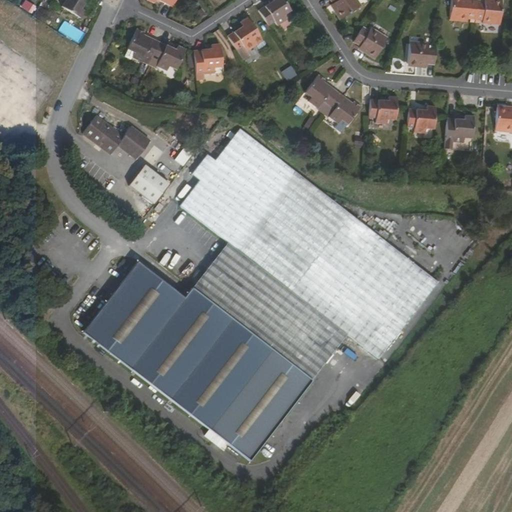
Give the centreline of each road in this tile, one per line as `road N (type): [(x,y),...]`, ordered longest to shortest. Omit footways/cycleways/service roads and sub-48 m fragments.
road 1 (unknown): [(197,270),(163,250),(125,243),(71,325),(219,453),(249,469),(270,465),(341,379)]
road 2 (residential): [(125,243),(72,201),(52,167),(59,111),(112,1)]
road 3 (residential): [(511,91),(369,78),(306,0)]
road 4 (residential): [(246,0),(191,35),(112,1)]
